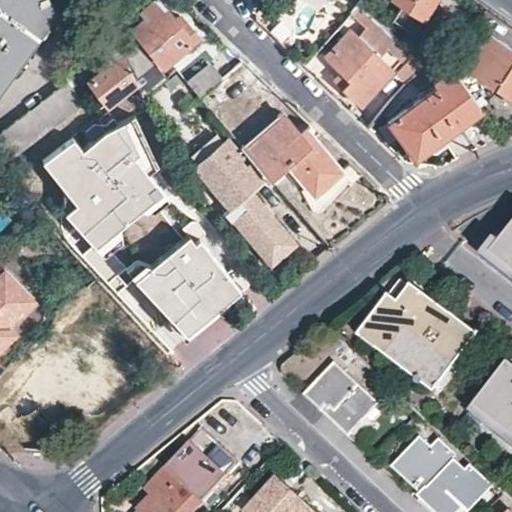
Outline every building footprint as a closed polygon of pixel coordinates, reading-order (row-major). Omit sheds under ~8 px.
[(0,0),(0,82),(54,10),(49,0),(0,0)] [(162,67),(197,40),(199,43),(201,41),(178,13),(176,15),(178,16),(175,19),(159,0),(153,0),(140,11),(145,19),(133,29),(162,67)] [(434,0),(398,0),(423,16),(434,0)] [(394,71),(351,31),(325,57),(340,71),(333,78),(360,105),(394,71)] [(511,104),(511,52),(484,31),(459,64),(511,104)] [(442,52),(423,66),(409,77),(417,86),(449,62),(447,59),(442,52)] [(208,65),(185,82),(198,97),(220,79),(208,65)] [(133,76),(136,82),(143,96),(160,83),(147,66),(133,76)] [(415,157),(484,108),(483,106),(481,107),(453,68),(434,81),(437,86),(389,120),(415,157)] [(2,135),(21,158),(86,107),(67,83),(2,135)] [(171,108),(153,116),(160,133),(179,124),(171,108)] [(240,146),(271,181),(274,179),(272,177),(288,164),(315,194),(342,171),(305,125),(298,129),(282,112),(244,144),(243,143),(240,146)] [(93,160),(83,150),(53,173),(92,217),(81,225),(112,258),(173,203),(153,177),(158,171),(137,129),(93,160)] [(262,180),(251,166),(247,168),(239,159),(242,157),(228,139),(195,167),(228,204),(230,207),(240,199),(247,206),(232,219),(269,262),(295,240),(252,189),(262,180)] [(26,218),(35,210),(38,208),(15,187),(5,197),(26,218)] [(511,226),(491,252),(511,267),(511,226)] [(204,252),(199,245),(146,287),(194,346),(251,300),(209,248),(204,252)] [(0,347),(15,334),(7,325),(34,298),(4,268),(0,271),(0,347)] [(114,297),(96,278),(88,286),(105,304),(114,297)] [(481,346),(416,296),(402,314),(393,307),(362,348),(437,405),(481,346)] [(53,432),(95,389),(54,349),(12,392),(53,432)] [(333,362),(305,391),(323,407),(326,404),(331,408),(333,405),(337,408),(339,405),(342,409),(342,410),(334,417),(349,432),(377,403),(333,362)] [(511,384),(484,420),(511,443),(511,384)] [(329,413),(334,417),(342,410),(342,409),(339,405),(337,408),(333,405),(331,408),(326,404),(323,407),(329,413)] [(140,511),(191,511),(240,461),(203,426),(144,489),(150,494),(136,508),(140,511)] [(418,496),(434,511),(466,511),(492,484),(471,465),(466,470),(452,457),(455,454),(440,440),(433,447),(424,439),(400,465),(420,484),(423,481),(427,485),(418,496)] [(309,511),(274,479),(242,511),(309,511)]
